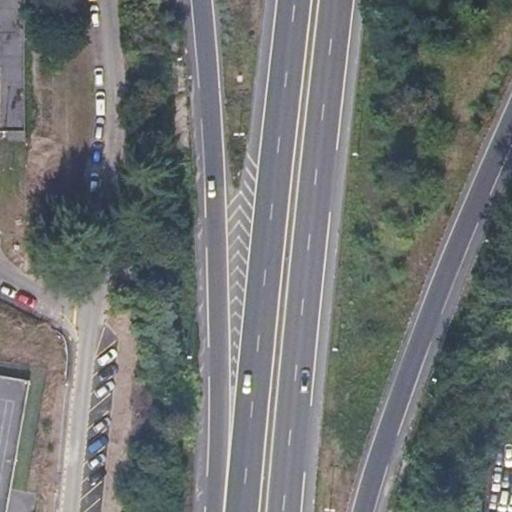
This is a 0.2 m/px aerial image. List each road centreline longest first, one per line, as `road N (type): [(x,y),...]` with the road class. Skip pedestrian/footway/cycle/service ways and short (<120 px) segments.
road 1 (motorway): [(297,0),(236,511)]
road 2 (motorway): [(284,511),(337,0)]
road 3 (motorway): [(203,0),(216,187),(221,511)]
road 4 (motorway): [(365,511),(437,298),(511,122)]
road 5 (residential): [(92,328),(112,221),(106,0)]
road 6 (residential): [(74,511),(92,328)]
